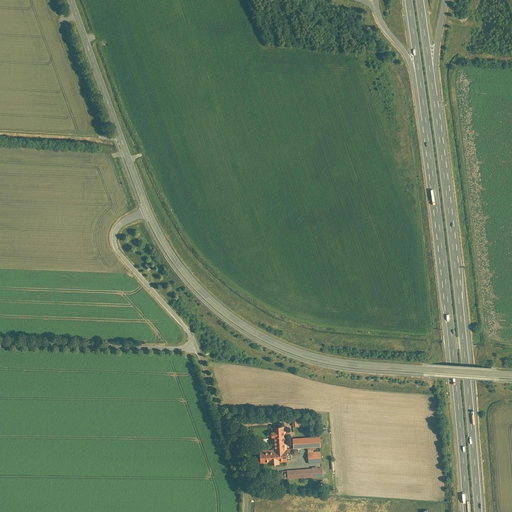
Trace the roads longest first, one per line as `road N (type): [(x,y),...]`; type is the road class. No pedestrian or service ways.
road 1 (motorway): [(478,511),(419,0)]
road 2 (motorway): [(408,0),(467,511)]
road 3 (tertiary): [(511,375),(356,364),(289,348),(213,302),(148,212)]
road 4 (tertiary): [(148,212),(70,0)]
road 5 (unclassified): [(0,341),(196,350)]
road 6 (residential): [(148,212),(126,221),(114,242),(196,350)]
road 7 (residential): [(196,350),(243,470),(246,511)]
